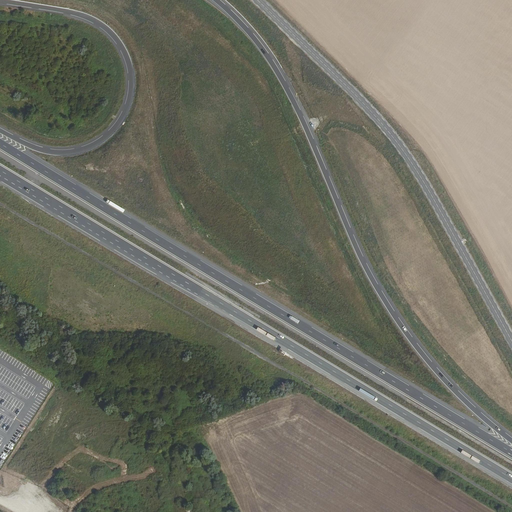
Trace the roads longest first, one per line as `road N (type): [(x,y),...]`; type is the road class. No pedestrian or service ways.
road 1 (trunk): [(511,452),(0,141)]
road 2 (trunk): [(0,171),(511,478)]
road 3 (track): [(0,203),(511,506)]
road 4 (trunk): [(511,440),(438,376),(409,339),(349,236),(283,81),(209,0)]
road 5 (tertiary): [(511,343),(402,149),(258,0)]
road 6 (trunk): [(0,1),(101,24),(122,47),(130,90),(119,120),(89,146),(42,149),(0,130)]
